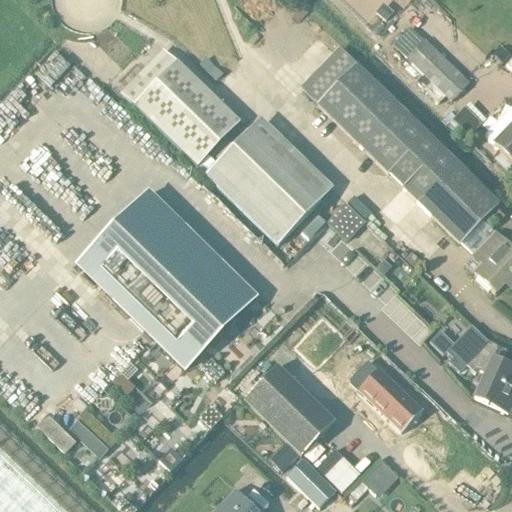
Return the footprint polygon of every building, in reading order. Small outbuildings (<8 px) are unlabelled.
[(410,31),(392,49),(405,62),(399,68),(437,106),(444,99),(450,104),(467,86),(423,43),(423,44),(410,31)] [(238,126),(175,64),(132,108),(196,170),(238,126)] [(498,206),(355,65),(316,105),(459,246),(498,206)] [(511,108),(485,137),(493,146),(511,164),(511,108)] [(320,204),(247,134),(205,178),(277,248),(320,204)] [(147,196),(76,269),(183,373),(254,301),(147,196)] [(511,279),(511,251),(495,235),(472,258),(481,267),(473,275),(494,295),(510,278),(511,279)] [(470,328),(445,355),(451,361),(447,365),(459,376),(466,369),(474,377),(477,373),(484,376),(473,402),(507,417),(507,416),(505,415),(511,397),(511,371),(492,362),(497,350),(504,353),(504,352),(487,345),(470,328)] [(334,425),(276,369),(242,404),(300,460),(334,425)] [(59,511),(0,455),(0,511),(59,511)] [(316,511),(334,495),(302,463),(285,480),(316,511)] [(251,511),(232,494),(215,511),(251,511)]
